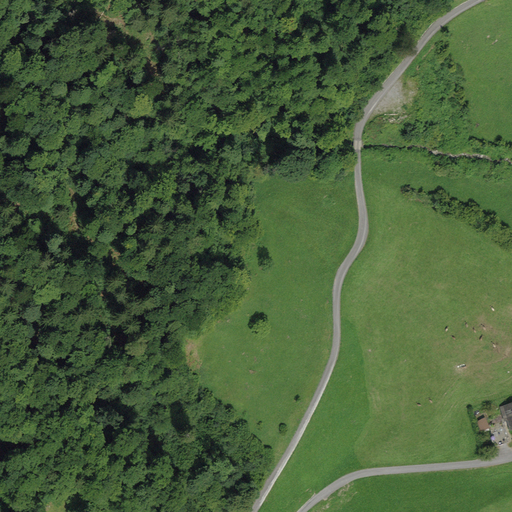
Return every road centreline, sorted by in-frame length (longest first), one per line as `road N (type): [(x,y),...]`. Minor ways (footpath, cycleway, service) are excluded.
road 1 (unclassified): [(385,85),(357,137),(364,224),(338,279),(334,353),(252,511)]
road 2 (unclassified): [(300,511),(356,474),(511,455)]
road 3 (track): [(477,0),(434,29),(385,85)]
